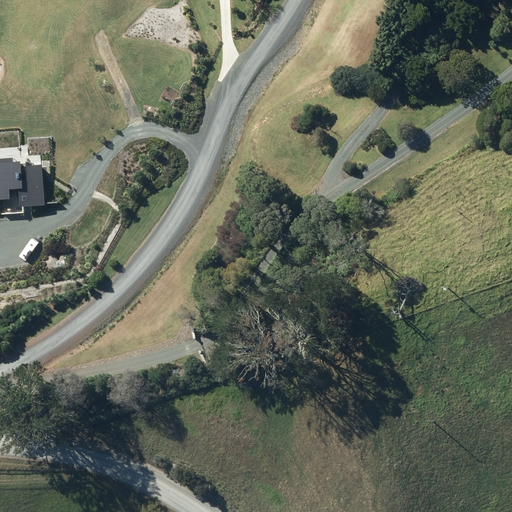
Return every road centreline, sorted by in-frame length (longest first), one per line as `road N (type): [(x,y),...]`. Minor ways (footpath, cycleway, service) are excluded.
road 1 (residential): [(296,0),(198,185),(122,291),(78,328),(0,371)]
road 2 (tertiary): [(196,511),(79,451),(0,441)]
